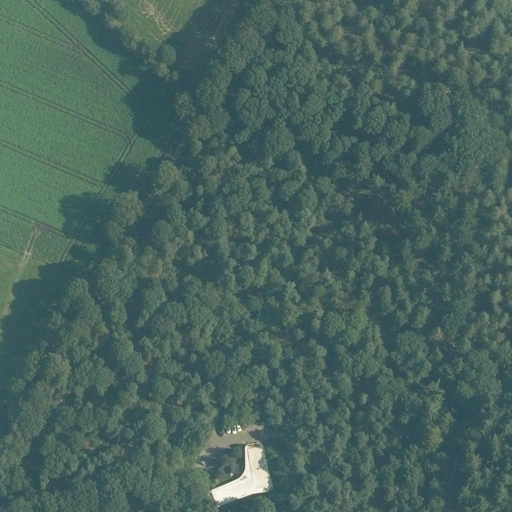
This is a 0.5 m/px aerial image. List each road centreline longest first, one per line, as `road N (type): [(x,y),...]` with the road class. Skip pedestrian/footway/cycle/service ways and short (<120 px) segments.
road 1 (track): [(206,100),(0,441)]
road 2 (unclassified): [(448,511),(452,466),(469,424),(511,382)]
road 3 (track): [(206,100),(97,0)]
